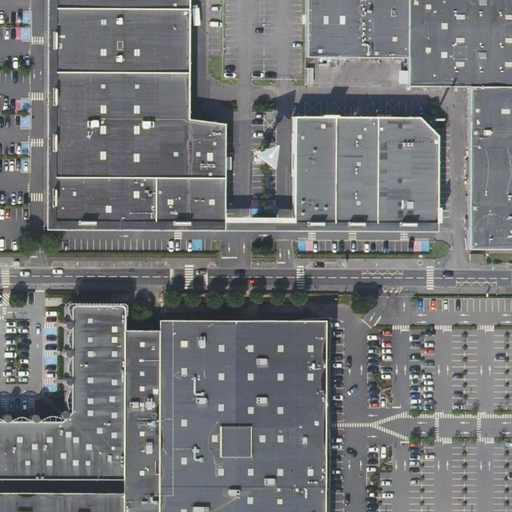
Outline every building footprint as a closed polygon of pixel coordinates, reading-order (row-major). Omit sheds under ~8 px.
[(52,0),(53,37),(52,110),(51,199),(51,221),(181,222),(222,223),(223,124),(186,119),(187,0),(52,0)] [(511,0),(305,0),(305,58),(406,58),(406,87),(468,88),(467,250),(507,251),(511,249),(511,0)] [(436,208),(436,136),(418,117),(335,117),(335,116),(320,116),(320,117),(292,117),(292,223),(306,223),(306,224),(313,224),(320,224),(320,223),(346,223),(346,224),(352,224),(360,224),(360,223),(398,224),(405,224),(412,224),(436,224),(436,223),(437,223),(437,208),(436,208)] [(119,409),(119,329),(121,310),(121,309),(121,308),(120,308),(120,307),(120,306),(119,306),(118,305),(117,305),(116,305),(115,305),(84,305),(84,306),(71,305),(71,306),(70,306),(69,306),(68,307),(68,308),(68,309),(67,322),(67,376),(67,392),(67,412),(62,416),(57,421),(31,421),(12,421),(0,421),(0,478),(119,479),(119,409)] [(119,329),(119,409),(326,409),(326,320),(149,319),(149,329),(119,329)] [(323,511),(326,409),(119,409),(119,511),(323,511)] [(119,511),(119,492),(0,491),(0,511),(119,511)]
